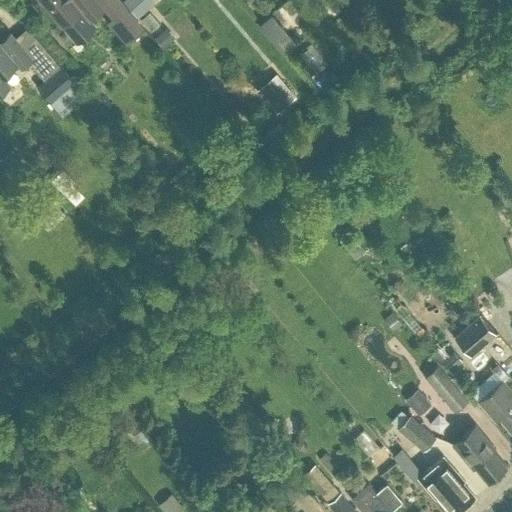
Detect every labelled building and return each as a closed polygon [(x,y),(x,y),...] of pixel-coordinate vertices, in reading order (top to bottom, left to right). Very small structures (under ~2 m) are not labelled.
[(40,0),(61,25),(70,35),(103,7),(97,0),(40,0)] [(9,31),(0,39),(0,92),(9,85),(2,76),(16,63),(20,68),(32,58),(9,31)] [(34,84),(60,114),(84,93),(58,64),(34,84)] [(295,95),(276,72),(255,89),(274,112),(295,95)] [(67,162),(56,169),(66,186),(77,179),(67,162)] [(293,318),(306,334),(318,323),(304,308),(293,318)] [(453,338),(470,357),(494,334),(477,316),(453,338)] [(439,361),(448,371),(460,360),(451,350),(439,361)] [(497,416),(511,433),(511,390),(502,379),(507,374),(497,362),(487,371),(497,382),(477,400),(494,419),(497,416)] [(422,378),(452,413),(467,401),(462,396),(469,390),(455,374),(448,381),(435,367),(422,378)] [(354,392),(370,411),(379,404),(363,385),(354,392)] [(404,398),(418,414),(431,404),(417,388),(404,398)] [(395,429),(420,453),(433,439),(407,416),(395,429)] [(473,466),(486,481),(505,464),(493,449),(495,447),(474,423),(451,443),(471,468),(473,466)] [(437,495),(451,511),(453,511),(474,495),(461,480),(463,478),(443,455),(418,477),(435,497),(437,495)] [(321,492),(332,483),(314,463),(304,472),(321,492)] [(329,501),(338,511),(351,511),(358,507),(342,489),(329,501)] [(158,502),(165,511),(179,511),(185,508),(171,491),(158,502)] [(376,492),(366,500),(375,511),(393,511),(392,510),(391,511),(376,492)]
